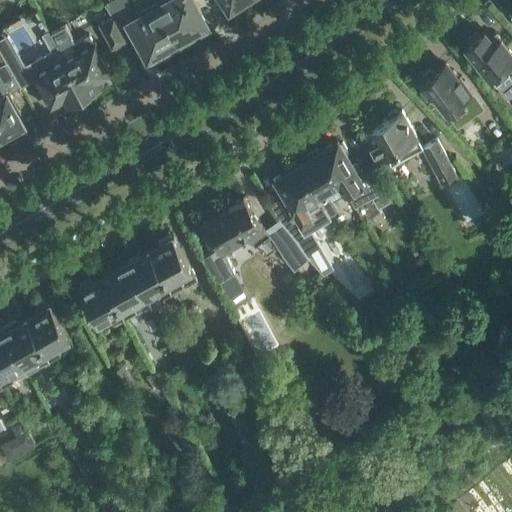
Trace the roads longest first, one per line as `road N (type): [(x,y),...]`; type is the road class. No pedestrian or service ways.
road 1 (residential): [(0,285),(381,65),(467,0)]
road 2 (tertiary): [(0,233),(250,93),(387,0)]
road 3 (residential): [(308,0),(0,180)]
